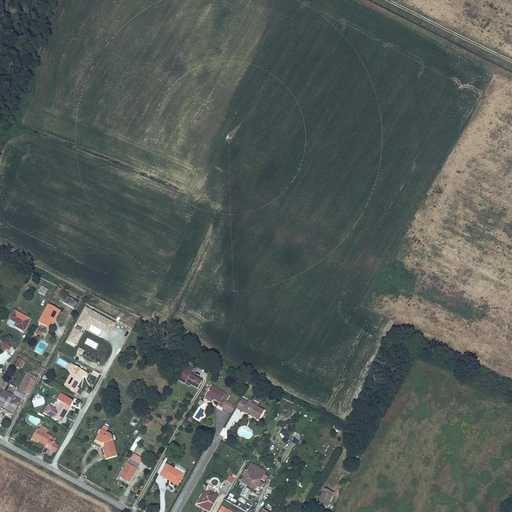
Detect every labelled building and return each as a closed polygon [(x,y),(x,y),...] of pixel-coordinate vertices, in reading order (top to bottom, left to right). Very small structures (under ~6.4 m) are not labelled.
[(38,293),(45,296),(49,289),(42,286),(38,293)] [(78,302),(67,297),(64,303),(74,309),(78,302)] [(44,326),(48,328),(58,310),(49,304),(39,323),(42,324),(41,326),(43,328),(44,326)] [(109,336),(116,323),(85,307),(67,342),(76,346),(84,329),(99,337),(101,332),(109,336)] [(61,311),(58,310),(48,328),(51,329),(61,311)] [(31,320),(15,311),(11,320),(17,323),(16,326),(25,331),(31,320)] [(87,338),(85,344),(96,348),(98,342),(87,338)] [(47,345),(42,342),(36,351),(41,354),(47,345)] [(1,349),(13,355),(16,349),(4,343),(1,349)] [(24,364),(19,361),(16,367),(21,370),(24,364)] [(87,371),(77,365),(74,371),(66,385),(78,391),(81,387),(78,386),(87,371)] [(198,390),(202,383),(194,378),(191,377),(191,375),(194,371),(185,366),(180,376),(184,379),(182,381),(186,384),(186,385),(191,388),(191,387),(198,390)] [(28,374),(19,390),(22,391),(29,378),(35,382),(37,379),(28,374)] [(182,381),(184,379),(180,376),(177,381),(186,385),(186,384),(182,381)] [(35,382),(29,378),(22,391),(28,395),(35,382)] [(226,395),(212,386),(206,396),(220,404),(219,407),(222,409),(226,401),(223,399),(226,395)] [(8,397),(3,394),(0,399),(0,405),(13,413),(20,401),(14,397),(9,394),(8,397)] [(32,398),(35,407),(45,404),(43,395),(32,398)] [(54,416),(63,422),(72,407),(70,406),(73,401),(63,395),(60,400),(62,402),(54,416)] [(253,403),(249,400),(242,412),(259,421),(264,411),(258,408),(252,405),(253,403)] [(38,427),(34,435),(40,439),(47,443),(46,445),(51,447),(54,441),(56,437),(48,432),(41,428),(38,427)] [(111,436),(102,431),(96,440),(103,443),(105,443),(106,445),(104,448),(106,458),(116,456),(111,436)] [(139,434),(129,451),(132,453),(143,436),(139,434)] [(57,451),(61,445),(54,441),(51,447),(57,451)] [(143,460),(134,454),(131,460),(140,465),(143,460)] [(140,465),(131,460),(121,477),(130,483),(140,465)] [(265,472),(251,464),(240,484),(246,488),(247,486),(255,490),(265,472)] [(186,472),(176,467),(174,470),(167,465),(161,477),(168,481),(169,479),(179,485),(186,472)] [(234,480),(229,477),(226,482),(231,485),(234,480)] [(240,495),(246,499),(251,490),(244,487),(240,495)] [(230,494),(227,500),(234,504),(236,501),(232,499),(234,496),(230,494)] [(315,509),(321,511),(325,511),(331,498),(322,494),(318,502),(315,509)] [(207,495),(202,496),(197,505),(200,507),(201,507),(205,506),(206,507),(205,509),(209,511),(210,511),(217,500),(216,495),(208,498),(208,497),(207,495)]
